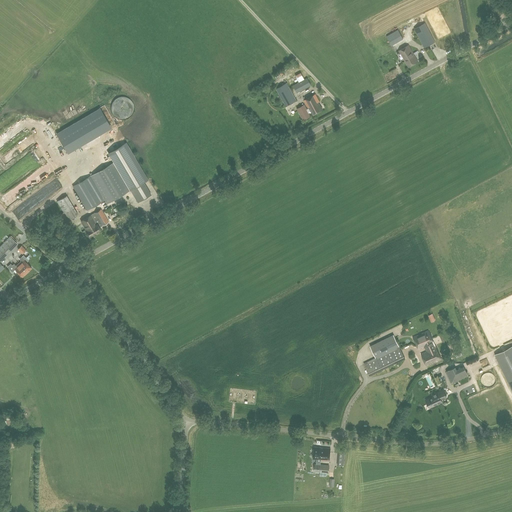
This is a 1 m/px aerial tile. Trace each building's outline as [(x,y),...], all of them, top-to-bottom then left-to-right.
[(414,28),(424,47),(435,42),(425,23),(414,28)] [(391,45),(403,39),(398,30),(386,36),(391,45)] [(418,61),(415,56),(409,45),(399,51),(409,67),(418,61)] [(387,47),(382,49),(389,59),(393,57),(387,47)] [(307,78),(305,79),(301,72),(287,80),(291,86),(294,85),(297,92),(311,84),(307,78)] [(296,101),(287,83),(276,89),(286,106),(296,101)] [(309,108),(313,115),(322,110),(318,103),(319,102),(315,94),(304,100),(308,108),(309,108)] [(310,116),(304,104),(297,108),(304,119),(310,116)] [(100,108),(56,133),(67,150),(110,125),(100,108)] [(0,155),(1,157),(0,157),(0,169),(6,166),(1,158),(26,143),(23,138),(0,151),(0,155)] [(86,143),(92,154),(97,151),(91,140),(86,143)] [(107,203),(130,190),(135,199),(137,202),(151,195),(149,191),(143,182),(148,179),(126,142),(120,146),(118,143),(117,144),(118,147),(114,149),(112,147),(111,148),(112,150),(108,153),(113,162),(73,186),(87,210),(105,200),(107,203)] [(87,168),(93,164),(88,156),(81,161),(84,166),(86,165),(87,168)] [(49,192),(39,199),(41,202),(51,195),(49,192)] [(68,220),(78,214),(67,195),(57,201),(63,212),(58,216),(64,226),(70,223),(68,220)] [(20,209),(26,202),(23,199),(17,206),(20,209)] [(108,222),(101,209),(91,214),(99,227),(108,222)] [(101,230),(99,227),(91,214),(81,221),(87,231),(86,231),(89,237),(101,230)] [(0,261),(17,244),(10,237),(0,247),(0,261)] [(17,249),(22,254),(26,250),(22,246),(17,249)] [(21,261),(18,263),(27,272),(31,268),(25,260),(22,256),(19,259),(21,261)] [(0,283),(2,286),(13,277),(4,268),(1,265),(0,263),(0,283)] [(27,272),(18,263),(16,266),(14,264),(12,265),(11,264),(7,266),(12,272),(15,269),(22,276),(27,272)] [(441,359),(428,331),(413,338),(418,350),(424,347),(425,348),(427,351),(421,354),(426,366),(441,359)] [(376,357),(399,346),(393,334),(370,346),(376,357)] [(511,345),(495,354),(511,390),(511,345)] [(370,375),(405,358),(399,346),(364,363),(370,375)] [(488,361),(489,361),(487,358),(482,361),(484,363),(485,362),(489,366),(491,364),(488,361)] [(453,368),(446,371),(452,383),(468,374),(465,368),(458,371),(454,370),(453,368)] [(428,393),(439,387),(435,381),(425,387),(428,393)] [(441,399),(446,396),(443,390),(433,395),(433,396),(430,398),(433,405),(441,401),(442,401),(441,399)] [(188,394),(185,395),(191,406),(194,405),(188,394)] [(316,459),(316,463),(320,464),(320,461),(320,459),(329,460),(330,448),(320,447),(314,446),(313,459),(316,459)] [(320,464),(316,463),(316,464),(314,464),(314,471),(328,472),(329,465),(320,464)]
